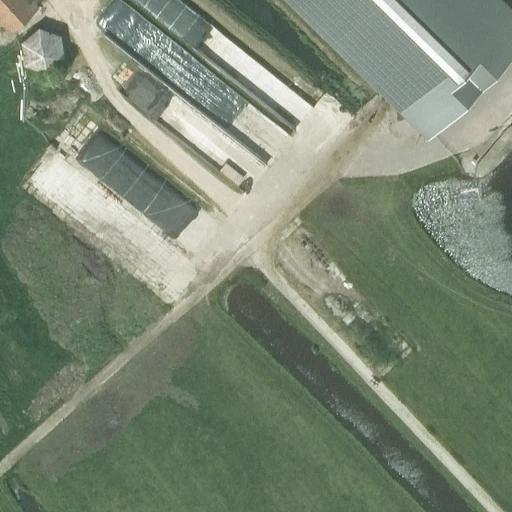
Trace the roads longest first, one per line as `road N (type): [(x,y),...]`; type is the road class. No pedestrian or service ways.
road 1 (track): [(494,511),(247,248),(0,468)]
road 2 (track): [(247,248),(228,209),(111,100),(63,0)]
